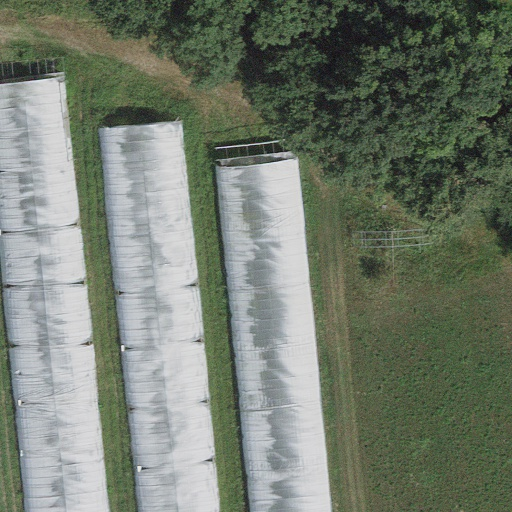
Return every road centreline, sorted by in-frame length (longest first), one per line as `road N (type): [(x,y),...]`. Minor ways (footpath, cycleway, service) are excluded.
road 1 (track): [(0,23),(91,26),(248,79),(511,289)]
road 2 (track): [(370,511),(336,149)]
